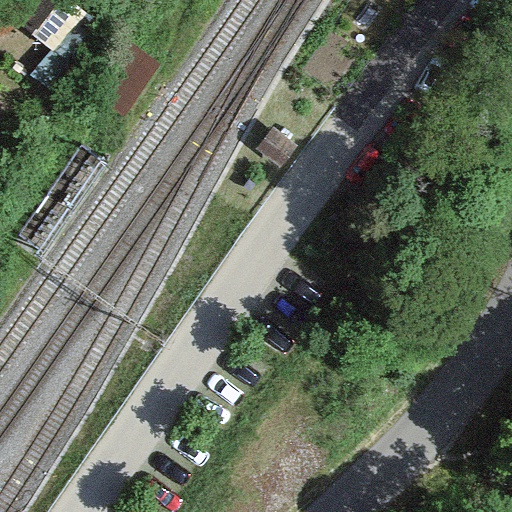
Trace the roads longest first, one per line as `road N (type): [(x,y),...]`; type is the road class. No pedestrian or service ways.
road 1 (unclassified): [(83,511),(457,0)]
road 2 (unclassified): [(511,320),(452,401),(346,511)]
